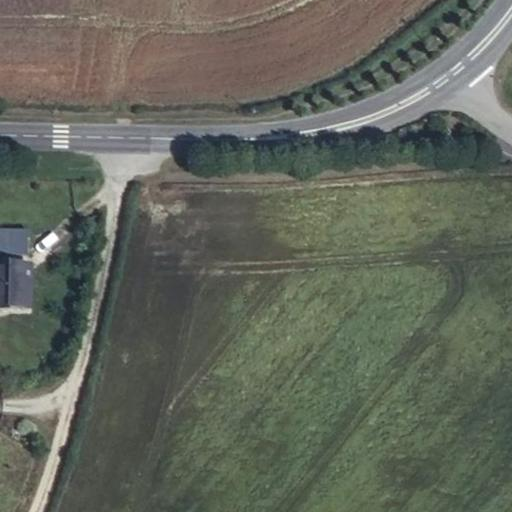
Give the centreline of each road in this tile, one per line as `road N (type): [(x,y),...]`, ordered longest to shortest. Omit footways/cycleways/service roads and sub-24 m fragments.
road 1 (tertiary): [(0,134),(284,137),(361,121),(447,74)]
road 2 (track): [(38,511),(100,292),(128,139)]
